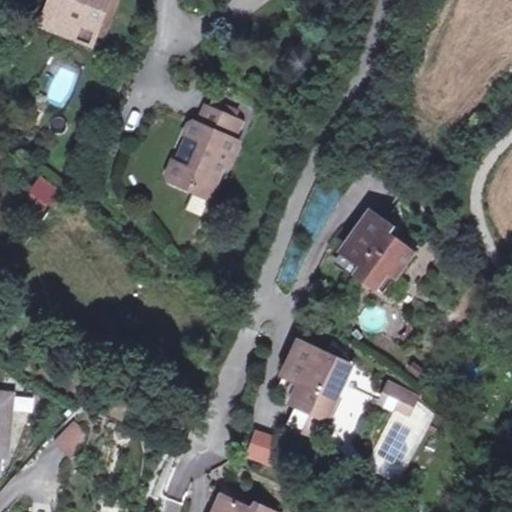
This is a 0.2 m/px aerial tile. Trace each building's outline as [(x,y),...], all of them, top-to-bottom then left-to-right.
[(96,33),(108,0),(54,0),(47,18),(95,37),(96,33)] [(108,0),(96,33),(105,36),(118,0),(108,0)] [(95,37),(47,18),(43,28),(91,47),(95,37)] [(33,97),(26,115),(39,121),(47,103),(33,97)] [(170,176),(173,182),(191,190),(198,187),(213,194),(244,121),(205,105),(198,123),(191,127),(186,139),(191,141),(187,150),(182,148),(170,176)] [(186,139),(182,148),(187,150),(191,141),(186,139)] [(51,209),(63,192),(40,175),(27,192),(51,209)] [(391,228),(370,213),(357,231),(362,234),(347,255),(363,266),(357,274),(375,287),(387,270),(395,276),(412,253),(386,235),(391,228)] [(363,266),(347,255),(341,263),(357,274),(363,266)] [(387,270),(375,287),(383,293),(395,276),(387,270)] [(326,420),(351,365),(300,342),(284,375),(306,384),(298,402),(312,408),(310,413),(312,414),(325,419),(326,420)] [(353,435),(370,394),(347,385),(331,426),(353,435)] [(391,385),(386,394),(401,401),(413,407),(417,399),(413,396),(391,385)] [(0,394),(0,455),(2,456),(6,456),(12,396),(0,394)] [(386,394),(382,403),(397,410),(401,401),(386,394)] [(312,414),(303,432),(316,438),(325,419),(312,414)] [(85,431),(72,424),(56,446),(76,458),(85,431)] [(254,430),(246,459),(270,465),(278,436),(254,430)] [(271,511),(259,506),(256,511),(254,511),(223,497),(215,511),(271,511)]
